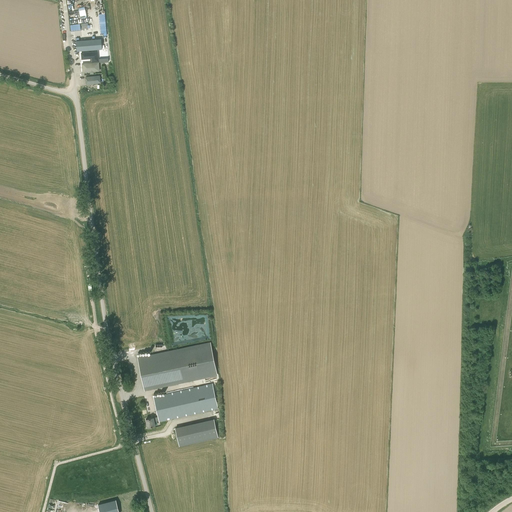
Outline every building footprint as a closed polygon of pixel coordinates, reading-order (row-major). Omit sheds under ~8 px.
[(101,39),(76,41),(77,51),(102,49),(101,39)] [(96,63),(96,61),(98,61),(98,52),(81,53),(82,59),(90,58),(91,58),(91,61),(91,63),(96,63)] [(83,65),(84,73),(100,72),(99,63),(83,65)] [(216,376),(208,343),(137,360),(145,393),(216,376)] [(146,419),(147,427),(154,425),(154,421),(159,420),(159,422),(200,412),(203,412),(218,408),(212,383),(153,397),(158,416),(146,419)] [(215,420),(175,429),(179,447),(219,438),(215,420)] [(118,511),(115,500),(98,504),(100,511),(118,511)]
